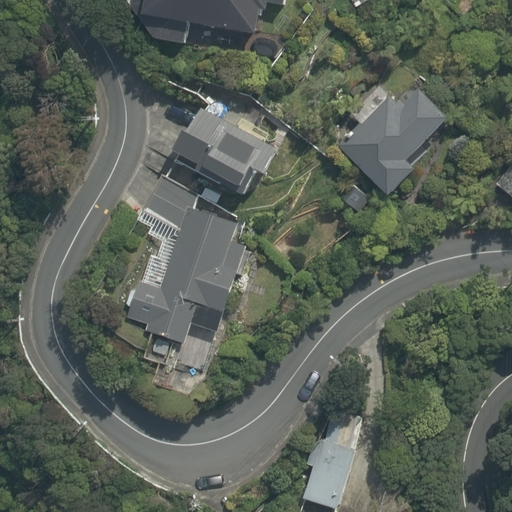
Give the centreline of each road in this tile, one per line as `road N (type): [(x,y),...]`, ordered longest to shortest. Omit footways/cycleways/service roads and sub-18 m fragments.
road 1 (residential): [(70,0),(120,82),(126,133),(49,288),(47,330),(66,369),(130,429),(167,446),(227,443),(271,406),(336,320),(376,292),(433,262),(511,250)]
road 2 (residential): [(483,511),(483,435),(511,392)]
